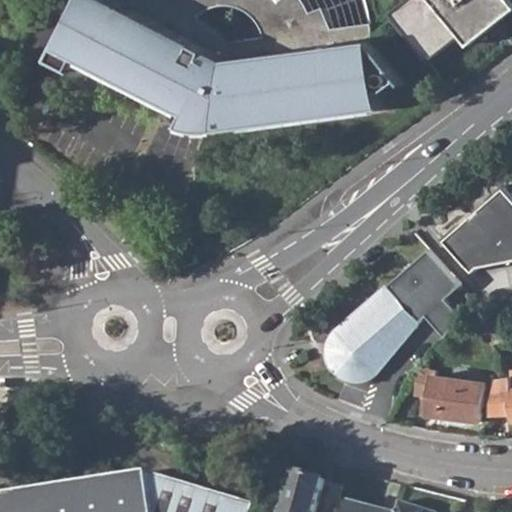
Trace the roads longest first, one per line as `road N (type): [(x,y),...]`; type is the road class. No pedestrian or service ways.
road 1 (tertiary): [(251,302),(511,88)]
road 2 (residential): [(243,365),(267,394),(335,428),(404,450),(511,468)]
road 3 (residential): [(105,290),(90,247),(0,156)]
